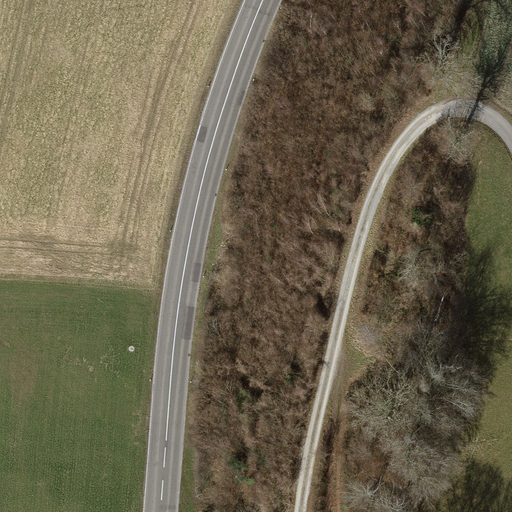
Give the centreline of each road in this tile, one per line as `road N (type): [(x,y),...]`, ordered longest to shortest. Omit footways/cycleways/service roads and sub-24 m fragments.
road 1 (tertiary): [(165,511),(172,355),(192,224),(265,0)]
road 2 (track): [(511,137),(470,109),(449,110),(410,134),(391,160),(347,289),(301,511)]
